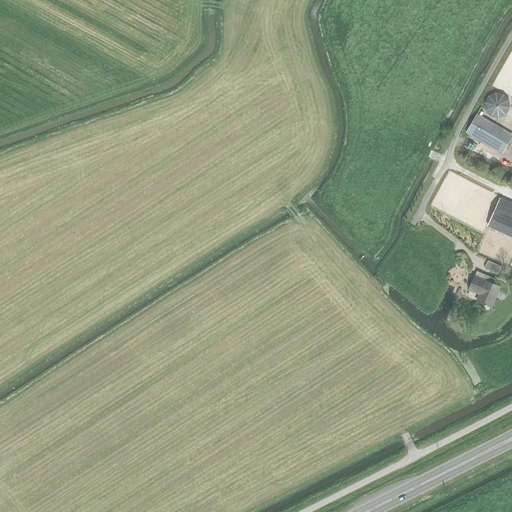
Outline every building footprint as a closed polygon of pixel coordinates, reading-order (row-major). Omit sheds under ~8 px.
[(505,94),(497,93),(491,96),(487,102),(488,110),(493,115),(500,117),(507,113),(511,107),(510,100),(505,94)] [(511,136),(511,133),(477,113),(465,133),(502,154),(511,136)] [(511,204),(500,199),(488,226),(511,236),(511,204)] [(498,274),(501,267),(487,261),(484,268),(498,274)] [(480,294),(477,301),(491,307),(499,287),(493,284),(495,280),(482,274),(480,279),(474,276),(469,289),(480,294)]
